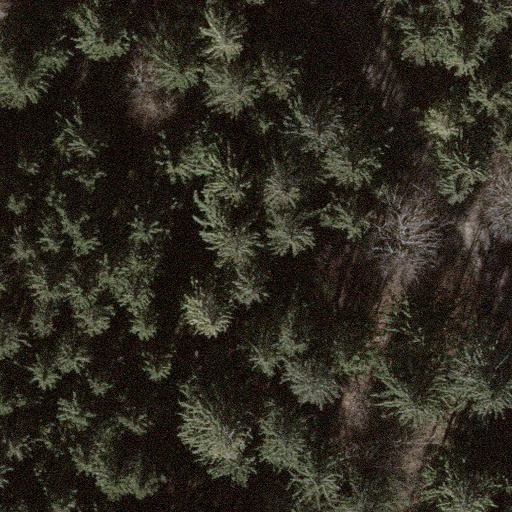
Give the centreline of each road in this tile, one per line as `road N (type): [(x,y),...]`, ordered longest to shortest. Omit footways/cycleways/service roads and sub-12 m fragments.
road 1 (track): [(344,0),(511,282)]
road 2 (track): [(0,89),(119,40),(144,0)]
